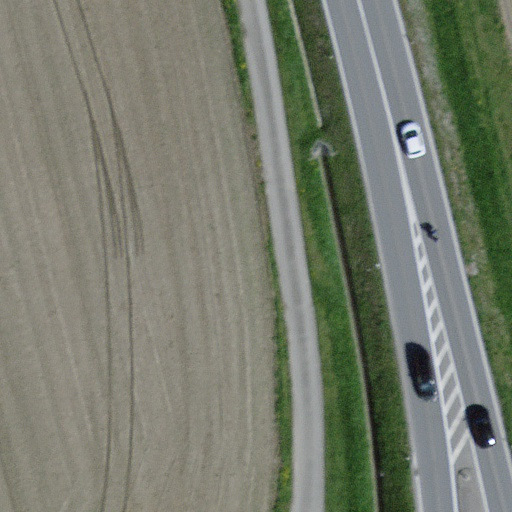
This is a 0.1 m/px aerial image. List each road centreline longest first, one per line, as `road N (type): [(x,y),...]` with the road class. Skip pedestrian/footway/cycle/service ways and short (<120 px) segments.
road 1 (secondary): [(502,511),(467,368),(396,146)]
road 2 (secondary): [(396,146),(442,511)]
road 3 (unclassified): [(243,0),(293,275)]
road 4 (unclassified): [(305,511),(305,388),(293,275)]
road 5 (secondary): [(358,0),(396,146)]
